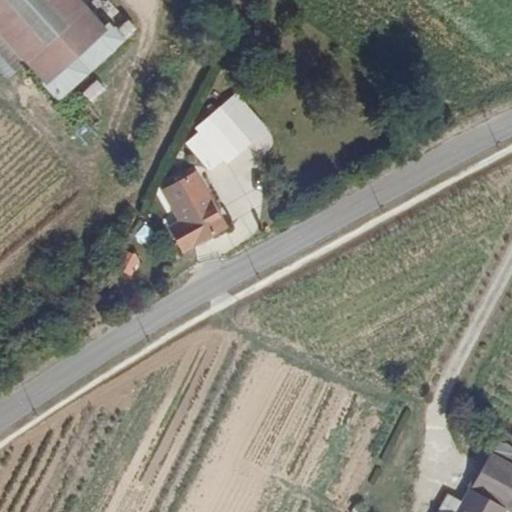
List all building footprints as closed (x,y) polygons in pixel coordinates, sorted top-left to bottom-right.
[(0,0),(0,27),(58,87),(119,28),(91,0),(0,0)] [(193,138),(222,172),(259,141),(229,107),(193,138)] [(174,228),(188,256),(234,233),(203,173),(169,190),(185,222),(174,228)] [(124,249),(116,268),(133,276),(141,257),(124,249)] [(511,511),(511,464),(497,456),(467,511),(511,511)]
